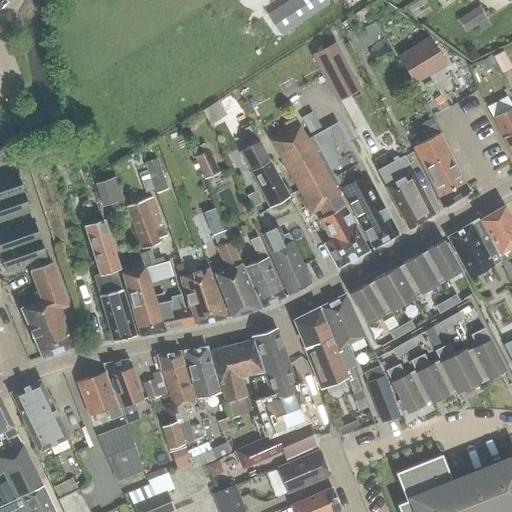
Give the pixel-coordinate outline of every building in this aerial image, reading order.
[(271,22),(279,34),(328,2),(326,0),(295,0),(299,4),(271,22)] [(457,19),(465,32),(486,19),(478,6),(457,19)] [(378,21),(367,8),(352,16),(359,28),(357,29),(356,25),(344,31),(355,52),(383,38),(376,22),(378,21)] [(444,64),(429,38),(398,57),(413,83),(444,64)] [(360,89),(335,42),(310,55),(335,103),(360,89)] [(511,69),(511,68),(502,51),(492,57),(502,75),(511,69)] [(483,72),(496,65),(490,55),(477,62),(483,72)] [(226,115),(217,101),(201,111),(210,125),(226,115)] [(511,107),(492,117),(511,155),(511,107)] [(321,127),(312,111),(300,118),(309,134),(321,127)] [(442,209),(469,193),(432,117),(419,123),(427,139),(412,147),(442,209)] [(335,123),(306,138),(315,155),(317,154),(335,186),(338,184),(372,248),(397,234),(365,173),(363,174),(336,124),(335,123)] [(299,125),(270,141),(309,215),(318,210),(323,217),(318,220),(329,241),(323,244),(336,269),(368,251),(315,155),(306,138),(299,125)] [(289,197),(268,160),(268,161),(258,142),(240,151),(250,170),(269,208),(289,197)] [(4,144),(0,146),(0,161),(1,163),(12,156),(4,144)] [(204,178),(217,172),(207,150),(194,156),(204,178)] [(407,229),(433,214),(404,156),(402,157),(402,156),(377,170),(385,186),(384,186),(407,229)] [(167,189),(156,158),(143,162),(154,194),(167,189)] [(120,163),(111,166),(115,177),(124,174),(120,163)] [(0,200),(22,193),(15,174),(0,179),(0,200)] [(124,205),(115,177),(93,184),(101,207),(109,205),(111,212),(124,208),(123,205),(124,205)] [(252,208),(260,204),(254,192),(246,196),(252,208)] [(0,221),(28,211),(22,193),(0,200),(0,221)] [(157,239),(165,236),(151,197),(125,206),(140,249),(159,243),(157,239)] [(81,208),(85,210),(88,209),(90,206),(89,202),(86,200),(82,201),(80,204),(81,208)] [(511,221),(503,206),(479,220),(491,240),(499,254),(511,246),(511,247),(511,221)] [(491,240),(479,220),(478,218),(446,237),(469,279),(500,261),(490,241),(491,240)] [(112,341),(124,338),(134,335),(115,269),(118,268),(102,220),(83,226),(98,274),(104,272),(110,292),(98,295),(112,341)] [(0,252),(38,239),(32,221),(0,231),(0,252)] [(274,228),(260,234),(287,295),(310,283),(291,241),(287,233),(281,236),(277,226),(274,228)] [(230,317),(260,309),(225,230),(212,235),(216,246),(215,246),(222,263),(224,262),(227,268),(214,274),(230,317)] [(261,308),(284,297),(257,237),(249,240),(256,255),(258,254),(261,260),(243,267),(261,308)] [(0,256),(5,272),(45,258),(38,239),(0,252),(0,256)] [(418,253),(436,284),(460,271),(442,239),(418,253)] [(139,253),(144,267),(155,263),(150,250),(139,253)] [(413,298),(436,284),(418,253),(394,266),(413,298)] [(147,280),(147,279),(143,268),(141,260),(119,267),(121,273),(120,274),(138,336),(164,331),(153,297),(147,280)] [(59,309),(67,306),(51,262),(28,270),(37,291),(33,293),(34,297),(18,304),(20,308),(41,357),(73,346),(61,319),(63,318),(59,309)] [(207,268),(184,275),(181,264),(175,266),(185,296),(184,296),(194,325),(227,318),(207,268)] [(389,311),(413,298),(394,266),(371,279),(389,311)] [(365,325),(389,311),(371,279),(347,293),(365,325)] [(164,331),(188,327),(180,295),(170,297),(171,301),(165,302),(163,294),(153,297),(164,331)] [(347,343),(364,336),(344,294),(319,307),(334,343),(332,344),(343,369),(351,367),(356,366),(347,343)] [(444,300),(449,308),(459,302),(455,294),(444,300)] [(438,314),(449,308),(444,300),(433,306),(438,314)] [(303,345),(329,335),(318,308),(293,320),(303,345)] [(447,317),(451,325),(462,319),(458,311),(447,317)] [(440,331),(451,325),(447,317),(436,323),(440,331)] [(398,327),(403,335),(414,328),(409,320),(398,327)] [(465,350),(479,381),(485,378),(487,380),(505,371),(484,326),(469,334),(474,346),(465,350)] [(392,341),(403,335),(398,327),(387,333),(392,341)] [(300,401),(276,330),(274,329),(250,337),(251,340),(262,371),(272,400),(263,403),(266,412),(300,401)] [(343,369),(332,344),(329,335),(303,345),(321,389),(346,379),(352,394),(360,391),(351,367),(343,369)] [(400,343),(405,352),(416,346),(411,337),(400,343)] [(511,339),(502,344),(511,363),(511,339)] [(240,376),(262,371),(251,340),(210,350),(225,403),(229,416),(229,418),(231,418),(251,411),(246,396),(240,376)] [(394,358),(405,352),(400,343),(389,349),(394,358)] [(479,381),(465,350),(465,349),(453,355),(447,343),(432,350),(437,360),(454,392),(454,394),(479,381)] [(202,397),(219,393),(206,347),(182,351),(199,411),(202,410),(204,406),(202,397)] [(193,439),(183,407),(194,404),(178,352),(156,356),(172,408),(171,409),(175,422),(177,422),(184,443),(193,439)] [(454,392),(437,360),(428,364),(423,353),(409,360),(414,370),(429,403),(430,404),(454,392)] [(138,415),(134,402),(141,400),(128,360),(102,364),(105,371),(119,408),(120,408),(124,420),(138,415)] [(429,403),(414,370),(404,375),(398,363),(383,370),(405,415),(429,403)] [(165,395),(157,371),(139,377),(147,401),(165,395)] [(103,372),(76,382),(88,416),(106,410),(109,419),(120,415),(118,408),(117,409),(103,372)] [(399,415),(383,374),(364,382),(380,423),(399,415)] [(39,380),(10,393),(38,451),(67,438),(39,380)] [(352,394),(351,395),(357,412),(367,408),(361,391),(352,394)] [(0,401),(0,432),(2,432),(6,439),(16,434),(0,401)] [(273,432),(306,419),(300,401),(266,412),(273,432)] [(234,427),(231,418),(229,418),(229,416),(216,421),(221,432),(234,427)] [(290,426),(235,450),(242,467),(280,449),(284,459),(316,445),(307,421),(291,428),(290,426)] [(183,443),(184,443),(177,422),(175,422),(161,427),(176,471),(191,465),(193,469),(190,458),(188,459),(183,443)] [(96,436),(116,481),(142,470),(125,425),(96,436)] [(190,458),(193,469),(230,452),(225,442),(210,449),(190,458)] [(22,445),(0,456),(0,468),(2,473),(15,498),(19,496),(20,497),(42,486),(34,471),(22,445)] [(286,493),(327,476),(318,450),(276,467),(286,493)] [(511,511),(511,457),(451,482),(440,454),(394,473),(405,500),(395,504),(398,511),(511,511)] [(222,472),(217,460),(206,465),(211,477),(222,472)] [(168,511),(174,510),(166,492),(173,489),(166,473),(147,481),(148,483),(127,492),(135,511),(168,511)] [(241,511),(245,511),(233,483),(211,493),(218,511),(241,511)] [(54,511),(42,486),(20,497),(0,506),(0,511),(54,511)] [(335,511),(340,510),(331,487),(289,505),(292,511),(335,511)] [(89,511),(78,489),(56,499),(62,511),(89,511)]
